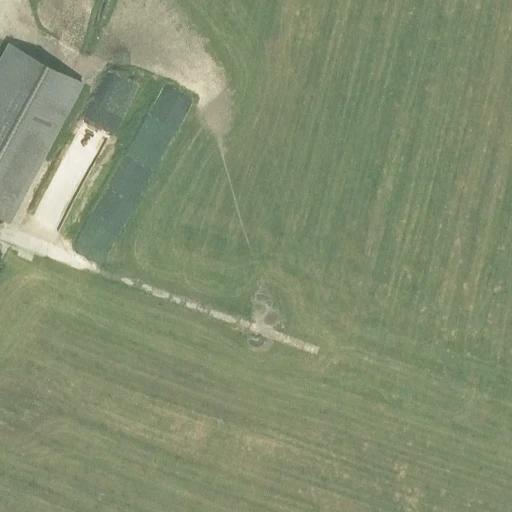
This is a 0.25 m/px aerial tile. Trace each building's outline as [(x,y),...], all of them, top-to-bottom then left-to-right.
[(0,214),(8,219),(81,82),(8,43),(0,57),(0,214)] [(133,96),(137,82),(120,78),(117,92),(133,96)] [(121,180),(148,196),(201,104),(174,88),(121,180)] [(90,181),(104,153),(81,142),(67,171),(90,181)] [(49,212),(74,214),(76,187),(52,185),(49,212)]
